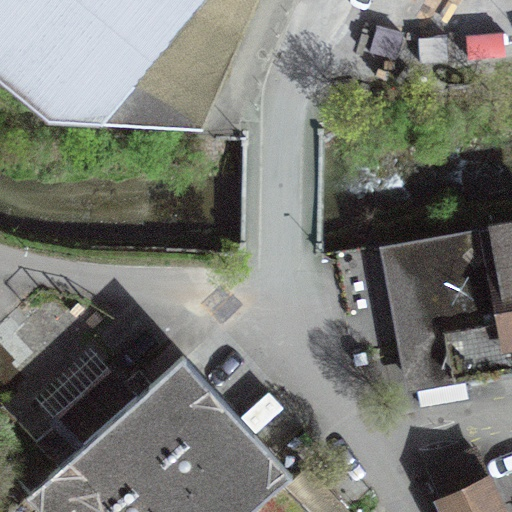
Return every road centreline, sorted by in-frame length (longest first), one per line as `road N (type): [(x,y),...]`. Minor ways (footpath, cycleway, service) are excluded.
road 1 (residential): [(321,0),(286,93),(282,286)]
road 2 (unclassified): [(0,256),(115,282),(282,286)]
